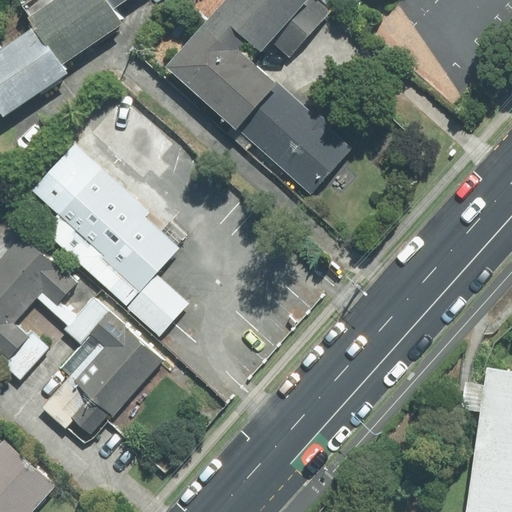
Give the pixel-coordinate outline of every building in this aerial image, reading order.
[(0,49),(0,102),(9,117),(75,77),(68,65),(129,27),(115,4),(122,0),(45,0),(30,10),(39,25),(0,49)] [(337,10),(325,0),(231,0),(174,65),(320,193),(361,147),(254,53),(268,38),(293,60),(337,10)] [(174,162),(166,155),(176,142),(123,94),(89,132),(143,180),(152,170),(161,178),(174,162)] [(96,164),(74,144),(37,191),(67,217),(56,230),(173,326),(195,299),(164,273),(190,243),(135,198),(96,164)] [(0,257),(0,351),(26,375),(51,346),(22,321),(45,295),(97,341),(67,374),(88,392),(66,417),(92,441),(169,355),(26,228),(0,257)] [(511,511),(511,367),(486,364),(468,511),(511,511)] [(9,437),(0,447),(0,511),(35,511),(62,481),(9,437)]
